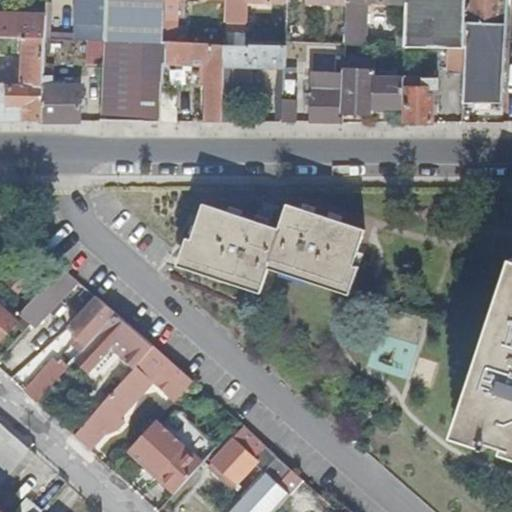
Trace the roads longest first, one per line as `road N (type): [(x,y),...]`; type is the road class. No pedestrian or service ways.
road 1 (residential): [(68,149),(68,192),(79,218),(410,511)]
road 2 (residential): [(68,149),(511,153)]
road 3 (residential): [(130,511),(0,390)]
